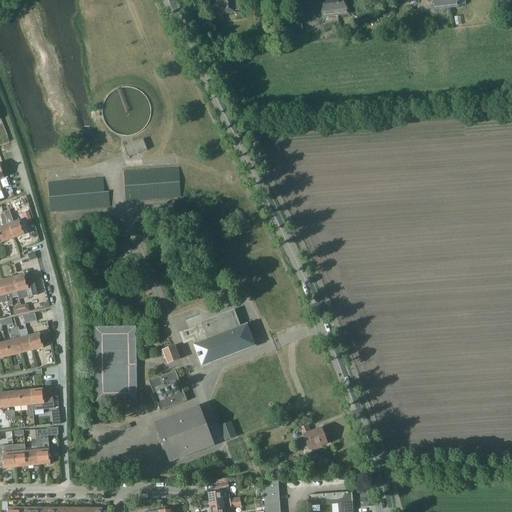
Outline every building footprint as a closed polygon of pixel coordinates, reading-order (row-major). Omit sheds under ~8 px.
[(224,14),(230,13),(239,12),(238,0),(218,0),(217,0),(218,15),(219,15),(219,21),(225,20),(224,14)] [(321,0),(323,17),(336,16),(333,0),(321,0)] [(333,0),(336,16),(348,15),(346,0),(333,0)] [(446,8),(444,0),(431,0),(433,10),(446,8)] [(511,19),(509,0),(503,0),(506,20),(511,19)] [(299,25),(298,20),(284,23),(287,37),(301,35),(300,30),(304,29),(303,24),(299,25)] [(127,158),(146,150),(142,139),(123,147),(127,158)] [(14,224),(12,221),(9,213),(5,215),(13,239),(24,235),(20,222),(14,224)] [(0,236),(2,243),(13,239),(5,215),(1,216),(2,224),(4,228),(0,228),(0,236)] [(15,278),(14,278),(17,293),(19,299),(20,299),(27,297),(29,297),(29,298),(36,296),(38,296),(38,295),(33,276),(26,278),(25,275),(25,276),(15,278)] [(17,293),(14,278),(3,281),(9,307),(13,306),(12,299),(11,295),(17,293)] [(9,307),(3,281),(0,281),(0,297),(1,297),(2,302),(5,308),(9,307)] [(16,315),(30,311),(28,305),(14,308),(16,315)] [(240,327),(234,310),(202,322),(202,324),(179,333),(183,344),(192,340),(202,366),(255,346),(247,325),(240,327)] [(24,317),(25,324),(26,324),(37,321),(35,313),(30,315),(23,316),(24,317)] [(95,402),(137,402),(136,326),(94,327),(95,402)] [(32,351),(44,349),(40,334),(29,337),(32,351)] [(21,354),(32,351),(29,337),(17,340),(21,354)] [(10,357),(21,354),(17,340),(6,343),(10,357)] [(0,344),(0,359),(10,357),(6,343),(0,344)] [(169,363),(178,359),(174,347),(164,351),(169,363)] [(161,411),(188,401),(176,370),(149,381),(161,411)] [(43,390),(31,391),(33,411),(39,410),(53,409),(54,409),(52,390),(51,391),(43,392),(43,390)] [(34,417),(33,411),(31,391),(20,392),(21,407),(28,406),(28,410),(30,419),(34,419),(34,417)] [(9,408),(21,407),(20,392),(8,394),(9,408)] [(0,409),(9,408),(8,394),(0,394),(0,409)] [(171,461),(214,445),(199,408),(157,424),(171,461)] [(230,423),(221,427),(226,440),(236,437),(230,423)] [(310,435),(307,427),(302,429),(307,443),(303,445),(305,450),(310,449),(310,450),(327,443),(322,430),(310,435)] [(47,430),(35,431),(36,440),(37,448),(37,451),(39,466),(51,465),(49,450),(48,436),(47,436),(47,430)] [(25,445),(14,446),(14,447),(14,448),(16,468),(27,467),(26,452),(25,445)] [(14,446),(0,447),(0,467),(0,468),(4,467),(4,469),(16,468),(14,448),(14,447),(14,446)] [(32,451),(26,452),(27,467),(39,466),(37,451),(37,448),(32,447),(32,451)] [(290,468),(302,464),(299,458),(288,462),(290,468)] [(264,479),(264,481),(266,511),(279,511),(278,479),(264,479)] [(211,494),(209,494),(211,506),(237,503),(241,502),(240,498),(236,499),(230,500),(228,489),(229,489),(229,483),(228,483),(227,483),(227,480),(217,481),(216,481),(217,485),(217,491),(218,493),(215,493),(214,492),(211,493),(211,494)] [(265,498),(265,489),(258,490),(258,496),(257,496),(257,499),(265,498)] [(353,511),(353,493),(310,496),(310,507),(339,505),(339,511),(353,511)] [(211,511),(231,511),(231,508),(241,507),(241,502),(237,503),(211,506),(211,511)]
